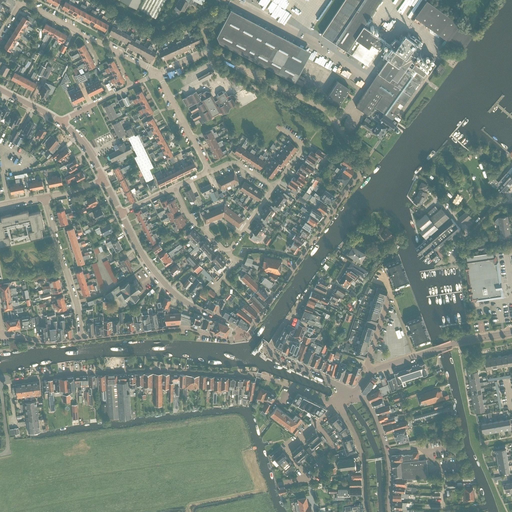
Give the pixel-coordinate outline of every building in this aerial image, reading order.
[(72,0),(69,0),(68,3),(65,1),(62,8),(67,11),(72,0)] [(72,13),(76,7),(73,5),(76,0),(74,0),(72,0),(67,11),(72,13)] [(143,0),(138,9),(155,18),(165,0),(143,0)] [(175,7),(174,9),(179,12),(181,10),(184,11),(188,4),(190,6),(190,5),(191,5),(192,4),(196,6),(198,2),(201,4),(203,0),(209,0),(180,0),(178,0),(176,4),(178,4),(176,7),(175,7)] [(368,66),(382,46),(386,48),(388,49),(383,56),(387,60),(381,68),(380,68),(377,72),(378,72),(378,73),(379,73),(376,76),(378,77),(380,74),(371,88),(367,89),(356,106),(368,115),(374,106),(393,119),(423,77),(426,72),(422,69),(424,67),(423,66),(422,67),(419,64),(417,66),(411,61),(421,47),(405,35),(400,42),(395,38),(390,42),(390,44),(385,41),(363,26),(380,0),(344,0),(321,34),(368,66)] [(448,41),(449,39),(455,31),(459,26),(460,24),(426,0),(415,17),(448,41)] [(84,5),(82,4),(79,8),(76,7),(72,13),(78,16),(84,5)] [(83,19),(87,13),(84,11),(86,6),(84,5),(78,16),(83,19)] [(95,11),(92,9),(90,14),(87,13),(83,19),(89,22),(95,11)] [(94,25),(98,18),(95,17),(97,12),(95,11),(89,22),(94,25)] [(229,13),(217,37),(219,42),(295,82),(309,55),(229,13)] [(28,25),(29,25),(29,24),(28,23),(29,21),(31,22),(33,18),(28,15),(26,18),(23,16),(20,21),(26,25),(28,26),(28,25)] [(105,16),(103,15),(101,20),(98,18),(94,25),(99,28),(105,16)] [(105,31),(108,24),(105,22),(108,18),(105,16),(99,28),(105,31)] [(26,25),(20,21),(17,27),(23,30),(26,25)] [(46,23),(42,30),(47,33),(51,26),(46,23)] [(47,33),(46,35),(48,35),(49,36),(50,34),(53,36),(56,29),(51,26),(47,33)] [(111,36),(115,38),(121,27),(119,26),(117,29),(113,27),(109,34),(112,35),(111,36)] [(473,36),(459,26),(455,31),(449,39),(463,49),(473,36)] [(13,32),(20,36),(21,37),(22,35),(23,34),(21,33),(23,30),(17,27),(13,32)] [(123,28),(121,27),(115,38),(119,40),(119,39),(122,40),(126,33),(121,31),(123,28)] [(62,32),(56,29),(53,36),(58,38),(62,32)] [(20,36),(13,32),(10,37),(17,41),(20,36)] [(63,41),(67,35),(62,32),(58,38),(63,41)] [(131,33),(130,36),(126,33),(122,40),(124,42),(124,43),(128,44),(128,45),(131,39),(133,34),(131,33)] [(189,36),(191,39),(186,41),(189,48),(192,47),(192,48),(196,46),(191,35),(189,36)] [(194,37),(193,35),(191,35),(196,46),(200,45),(200,44),(202,43),(199,35),(194,37)] [(17,41),(10,37),(7,42),(15,47),(16,46),(17,44),(15,43),(17,41)] [(129,49),(133,51),(138,40),(136,39),(135,42),(131,39),(128,45),(128,44),(127,46),(129,48),(129,49)] [(140,41),(138,40),(133,51),(136,52),(137,52),(139,53),(143,46),(139,44),(140,41)] [(181,43),(180,40),(178,41),(183,52),(187,50),(189,48),(186,41),(181,43)] [(176,42),(177,45),(173,47),(176,54),(179,53),(179,54),(183,52),(178,41),(176,42)] [(14,48),(15,47),(7,42),(4,47),(10,51),(12,48),(14,49),(14,48)] [(84,44),(77,48),(80,53),(87,49),(84,44)] [(150,44),(148,48),(143,46),(139,53),(142,55),(145,57),(151,47),(152,45),(150,44)] [(176,54),(173,47),(168,49),(167,46),(165,47),(170,58),(174,56),(173,56),(176,54)] [(152,50),(153,48),(151,47),(145,57),(149,59),(150,59),(152,60),(156,53),(152,50)] [(166,60),(170,58),(165,47),(163,48),(164,51),(160,53),(163,60),(166,59),(166,60)] [(78,54),(79,56),(81,55),(83,58),(90,55),(87,49),(80,53),(78,54)] [(330,58),(315,50),(313,54),(311,53),(308,58),(325,67),(330,58)] [(442,57),(450,61),(453,58),(445,53),(442,57)] [(86,63),(92,60),(90,55),(83,58),(86,63)] [(1,64),(2,62),(0,60),(0,67),(1,68),(0,70),(0,72),(5,75),(9,68),(3,65),(1,64)] [(89,69),(95,65),(92,60),(86,63),(89,69)] [(108,67),(105,69),(106,71),(116,65),(114,60),(108,63),(109,67),(108,68),(108,67)] [(335,69),(343,74),(347,68),(339,63),(335,69)] [(439,64),(434,70),(441,75),(446,68),(439,64)] [(41,76),(46,68),(42,65),(37,74),(41,76)] [(111,70),(113,74),(119,71),(116,65),(106,71),(107,73),(110,71),(111,70)] [(47,66),(42,76),(47,78),(52,68),(47,66)] [(16,81),(21,73),(22,74),(24,70),(22,69),(20,72),(19,71),(18,74),(15,72),(11,79),(16,81)] [(346,75),(355,82),(359,77),(350,70),(346,75)] [(110,80),(111,81),(122,76),(119,71),(113,74),(115,77),(113,78),(110,80)] [(194,80),(193,72),(181,75),(182,83),(194,80)] [(211,72),(198,79),(199,81),(213,74),(211,72)] [(16,81),(22,84),(25,78),(22,76),(23,74),(22,74),(21,73),(16,81)] [(122,83),(124,81),(122,76),(111,81),(112,83),(115,82),(117,81),(119,84),(120,87),(123,85),(122,83)] [(27,87),(30,80),(25,78),(22,84),(27,87)] [(31,78),(30,80),(27,87),(32,90),(36,83),(33,82),(34,80),(31,78)] [(99,80),(94,83),(99,92),(103,89),(99,80)] [(49,83),(47,81),(46,82),(45,82),(40,94),(46,97),(48,93),(49,94),(50,94),(51,93),(52,93),(55,87),(48,84),(49,83)] [(92,84),(90,85),(94,94),(99,92),(94,83),(93,81),(91,82),(92,84)] [(327,97),(339,105),(349,90),(337,82),(327,97)] [(94,94),(90,85),(85,87),(90,96),(94,94)] [(85,99),(80,90),(76,92),(80,101),(85,99)] [(133,100),(134,102),(144,96),(141,91),(136,94),(138,98),(136,99),(136,98),(133,100)] [(188,104),(189,107),(192,114),(191,115),(195,121),(198,119),(200,123),(201,123),(221,112),(222,115),(229,111),(230,108),(237,104),(235,101),(235,98),(234,95),(231,94),(228,96),(225,92),(222,91),(217,93),(216,97),(218,100),(215,101),(210,92),(206,91),(198,95),(196,92),(185,97),(182,99),(186,105),(188,104)] [(74,104),(80,101),(76,92),(69,95),(74,104)] [(141,105),(147,101),(144,96),(134,102),(135,104),(138,102),(139,101),(141,105)] [(138,111),(140,112),(150,107),(147,101),(141,105),(143,108),(142,109),(138,111)] [(104,107),(107,114),(114,110),(112,106),(116,105),(114,102),(111,104),(104,107)] [(145,111),(147,115),(153,112),(150,107),(140,112),(141,114),(144,113),(144,112),(145,111)] [(6,110),(3,108),(2,111),(0,109),(0,120),(2,117),(5,118),(9,111),(8,111),(9,110),(7,109),(6,110)] [(117,116),(120,115),(119,112),(116,114),(114,110),(107,114),(110,120),(117,116)] [(365,119),(361,124),(380,137),(386,127),(381,124),(382,121),(393,129),(397,123),(383,113),(381,111),(379,114),(381,116),(379,119),(381,120),(379,123),(379,122),(375,128),(368,123),(370,121),(366,118),(365,119)] [(14,127),(16,123),(18,124),(21,118),(16,115),(14,119),(12,117),(9,124),(14,127)] [(148,123),(150,126),(155,123),(152,118),(147,121),(142,124),(143,126),(148,123)] [(112,125),(116,131),(123,127),(121,124),(124,122),(123,120),(120,121),(112,125)] [(26,124),(23,131),(26,133),(24,135),(30,138),(34,129),(32,128),(34,124),(29,122),(28,125),(26,124)] [(152,130),(147,132),(148,134),(158,128),(155,123),(150,126),(152,130)] [(127,133),(128,136),(135,133),(131,126),(124,129),(123,127),(116,131),(119,138),(126,134),(127,133)] [(39,136),(42,138),(46,131),(42,128),(40,131),(39,130),(35,137),(37,138),(39,136)] [(154,134),(155,137),(161,134),(158,128),(148,134),(149,136),(154,134)] [(12,136),(10,140),(14,143),(18,136),(20,132),(16,129),(12,136)] [(212,129),(205,132),(206,134),(203,135),(206,140),(217,134),(216,132),(214,133),(212,129)] [(145,146),(139,133),(135,136),(134,134),(128,137),(132,145),(133,148),(137,156),(134,157),(146,182),(154,178),(149,169),(153,167),(143,146),(145,146)] [(161,134),(155,137),(158,142),(164,139),(161,134)] [(206,140),(208,144),(216,140),(215,138),(218,136),(217,134),(206,140)] [(23,138),(18,136),(14,143),(19,146),(23,138)] [(45,147),(46,145),(48,148),(56,139),(53,136),(52,137),(50,136),(42,144),(45,147)] [(58,143),(59,142),(56,139),(48,148),(51,150),(50,151),(53,153),(60,144),(58,143)] [(158,142),(157,143),(154,144),(155,146),(159,144),(161,147),(167,144),(164,139),(158,142)] [(208,144),(210,149),(222,143),(221,141),(217,143),(216,140),(208,144)] [(289,144),(287,146),(287,147),(294,152),(297,148),(290,143),(291,142),(288,140),(287,142),(289,144)] [(131,149),(133,148),(132,145),(130,146),(129,144),(125,146),(124,143),(118,146),(118,148),(115,150),(116,151),(108,155),(111,162),(117,159),(118,162),(126,158),(125,155),(133,151),(131,149)] [(222,143),(210,149),(213,153),(221,149),(219,147),(223,145),(222,143)] [(239,145),(234,153),(238,155),(245,145),(243,143),(241,147),(239,145)] [(159,155),(170,149),(167,144),(161,147),(163,150),(158,153),(159,155)] [(245,149),(247,146),(245,145),(238,155),(242,158),(247,151),(245,149)] [(284,146),(286,148),(284,151),(283,152),(290,157),(294,152),(287,147),(287,146),(285,145),(284,146)] [(57,152),(52,156),(54,158),(56,157),(60,162),(64,159),(65,160),(69,157),(68,155),(70,153),(67,148),(60,154),(59,154),(57,152)] [(159,155),(160,157),(165,154),(167,158),(172,155),(170,149),(159,155)] [(223,153),(227,152),(226,150),(222,152),(221,149),(213,153),(215,158),(223,153)] [(250,152),(247,151),(242,158),(247,161),(254,150),(252,149),(250,152)] [(283,153),(280,156),(287,162),(290,157),(283,152),(284,151),(281,149),(280,151),(283,153)] [(253,155),(256,151),(254,150),(247,161),(251,164),(256,156),(253,155)] [(311,151),(308,155),(315,160),(318,162),(320,158),(321,159),(323,156),(324,155),(317,150),(314,154),(311,151)] [(258,158),(256,156),(251,164),(255,166),(262,156),(260,154),(258,158)] [(279,157),(276,161),(282,165),(283,166),(287,162),(280,156),(278,154),(277,155),(279,157)] [(355,160),(347,154),(345,157),(353,163),(355,160)] [(305,160),(310,163),(309,165),(314,169),(315,166),(315,161),(315,160),(308,155),(305,160)] [(255,166),(260,169),(265,162),(262,160),(264,157),(262,156),(255,166)] [(474,159),(481,167),(484,164),(478,156),(474,159)] [(348,175),(350,176),(350,175),(351,175),(352,173),(353,170),(350,168),(350,167),(353,163),(345,157),(342,161),(339,164),(343,166),(341,170),(343,171),(348,175)] [(68,163),(65,165),(67,168),(70,173),(77,168),(76,166),(78,164),(75,159),(68,163)] [(191,160),(192,163),(188,165),(188,166),(190,171),(196,167),(194,163),(194,162),(193,159),(191,160)] [(273,161),(272,160),(271,162),(279,168),(282,165),(276,161),(275,159),(273,161)] [(190,171),(188,166),(188,165),(187,162),(185,163),(186,166),(182,168),(182,169),(184,174),(190,171)] [(269,163),(271,164),(270,166),(277,172),(279,168),(271,162),(269,163)] [(309,175),(314,169),(309,165),(307,167),(302,164),(299,168),(306,173),(309,175)] [(180,169),(176,171),(175,172),(178,177),(184,174),(182,169),(182,168),(181,165),(178,166),(180,169)] [(119,166),(113,169),(115,174),(125,170),(124,167),(120,169),(119,166)] [(268,168),(267,167),(266,168),(274,175),(277,172),(270,166),(268,168)] [(349,177),(347,176),(348,175),(343,171),(337,167),(335,170),(340,174),(337,178),(335,181),(338,184),(341,181),(342,181),(345,183),(345,182),(346,183),(347,181),(347,180),(349,177)] [(492,177),(488,182),(497,190),(499,188),(504,192),(511,181),(511,167),(508,171),(499,182),(492,177)] [(174,173),(170,175),(169,175),(172,180),(178,177),(175,172),(176,171),(174,168),(172,170),(174,173)] [(265,173),(272,178),(274,175),(266,168),(264,170),(266,171),(265,173)] [(304,176),(306,173),(299,168),(296,172),(301,176),(300,178),(305,182),(308,178),(304,176)] [(479,168),(476,171),(482,177),(485,175),(479,168)] [(126,172),(126,171),(125,170),(115,174),(118,179),(124,176),(123,173),(126,172)] [(76,173),(74,175),(73,173),(65,177),(66,183),(71,182),(70,179),(75,177),(77,181),(85,177),(83,173),(81,174),(80,172),(76,173)] [(172,180),(169,175),(170,175),(168,172),(166,173),(168,176),(164,178),(163,178),(165,183),(172,180)] [(234,173),(228,176),(232,184),(233,184),(236,182),(237,185),(239,184),(238,181),(234,173)] [(159,186),(165,183),(163,178),(164,178),(162,175),(160,176),(162,179),(157,181),(159,186)] [(57,178),(57,176),(54,176),(56,185),(62,184),(61,177),(57,178)] [(232,187),(234,186),(233,184),(232,184),(228,176),(223,179),(227,187),(231,185),(232,187)] [(293,177),(290,181),(297,186),(299,183),(302,185),(305,182),(300,178),(298,180),(293,177)] [(125,178),(119,181),(121,186),(131,181),(130,179),(126,181),(125,178)] [(23,185),(20,185),(19,179),(15,179),(16,183),(18,192),(24,191),(23,185)] [(38,182),(38,179),(35,180),(37,189),(43,188),(42,181),(38,182)] [(225,191),(223,188),(227,187),(223,179),(217,181),(221,190),(221,189),(223,192),(225,191)] [(149,186),(151,190),(157,187),(153,180),(148,183),(148,184),(147,184),(148,187),(149,186)] [(132,183),(131,183),(131,181),(121,186),(124,191),(130,188),(128,185),(132,183)] [(295,190),(297,186),(290,181),(287,185),(292,189),(291,191),(296,194),(298,192),(295,190)] [(486,181),(484,184),(492,192),(495,189),(486,181)] [(239,189),(244,192),(249,185),(244,182),(239,189)] [(422,182),(419,188),(420,189),(416,197),(414,202),(417,204),(418,202),(422,203),(427,193),(424,192),(427,185),(422,182)] [(207,194),(207,193),(213,190),(210,184),(200,189),(203,196),(207,194)] [(244,192),(249,195),(253,187),(249,185),(244,192)] [(253,198),(258,190),(253,187),(249,195),(253,198)] [(197,202),(198,204),(202,202),(199,196),(195,197),(191,189),(185,192),(190,201),(193,200),(195,203),(197,202)] [(130,190),(124,193),(127,198),(136,193),(135,191),(132,192),(130,190)] [(253,198),(258,201),(263,193),(258,190),(253,198)] [(320,197),(315,193),(313,195),(319,199),(320,198),(325,202),(327,200),(329,202),(330,200),(331,200),(331,201),(332,200),(334,198),(334,196),(325,190),(323,194),(322,194),(320,197)] [(137,195),(137,194),(136,193),(127,198),(129,203),(136,200),(134,197),(137,195)] [(282,195),(280,193),(276,198),(283,203),(287,199),(288,199),(289,197),(284,193),(282,195)] [(307,197),(307,198),(310,200),(313,202),(319,206),(317,208),(324,213),(327,207),(319,202),(320,201),(316,198),(312,196),(310,194),(307,197)] [(96,202),(98,202),(96,199),(97,198),(96,197),(95,197),(95,196),(84,202),(87,208),(90,206),(91,207),(97,204),(96,202)] [(462,197),(454,202),(456,205),(464,200),(462,197)] [(280,208),(283,203),(276,198),(273,203),(275,205),(273,207),(277,209),(279,211),(281,209),(280,208)] [(168,208),(176,204),(174,200),(168,203),(166,200),(161,202),(164,210),(168,208)] [(169,211),(166,213),(168,217),(174,215),(172,212),(179,209),(176,204),(168,208),(169,211)] [(275,212),(277,209),(273,207),(271,205),(269,208),(267,206),(263,211),(271,216),(274,211),(275,212)] [(217,218),(223,216),(224,206),(214,210),(217,218)] [(228,220),(233,212),(224,206),(223,216),(228,220)] [(302,207),(300,209),(308,215),(309,214),(318,220),(322,215),(312,209),(310,212),(306,210),(306,209),(302,207)] [(420,231),(426,238),(438,227),(450,217),(441,208),(438,211),(434,207),(416,222),(422,229),(420,231)] [(57,212),(59,218),(66,216),(69,215),(73,214),(72,212),(65,214),(64,210),(63,208),(59,209),(60,211),(57,212)] [(95,216),(96,219),(105,215),(104,212),(103,212),(101,209),(98,210),(98,209),(95,211),(93,213),(92,211),(89,213),(91,218),(95,216)] [(211,221),(217,218),(214,210),(209,212),(208,209),(206,210),(207,213),(208,213),(211,221)] [(134,213),(137,218),(146,213),(146,212),(142,213),(141,210),(134,213)] [(41,211),(29,214),(28,211),(0,217),(1,220),(0,220),(0,247),(11,245),(9,236),(5,237),(4,230),(15,227),(14,224),(30,220),(32,231),(29,232),(30,240),(43,237),(41,232),(41,229),(42,229),(44,229),(41,211)] [(202,215),(205,223),(211,221),(208,213),(207,213),(204,214),(203,211),(201,212),(202,215)] [(267,221),(271,216),(263,211),(260,215),(262,217),(260,220),(263,221),(266,224),(268,221),(267,221)] [(459,218),(464,223),(471,217),(466,211),(459,218)] [(233,223),(238,216),(239,217),(241,214),(239,213),(237,215),(233,212),(228,220),(233,223)] [(147,215),(146,213),(137,218),(140,223),(146,220),(144,217),(147,215)] [(181,214),(175,217),(174,215),(168,217),(170,222),(173,220),(175,223),(183,219),(181,214)] [(61,225),(68,223),(66,216),(59,218),(61,225)] [(241,218),(239,217),(238,216),(233,223),(238,227),(244,220),(243,220),(245,217),(243,216),(241,218)] [(315,224),(316,224),(317,222),(317,220),(310,216),(307,220),(306,219),(307,218),(304,216),(303,217),(302,216),(301,217),(314,226),(315,224)] [(497,218),(494,222),(498,224),(500,224),(501,234),(499,234),(499,239),(507,238),(506,234),(510,234),(508,216),(504,216),(499,217),(499,218),(497,218)] [(299,217),(297,221),(300,223),(299,225),(302,226),(309,232),(313,227),(305,221),(302,219),(301,218),(299,217)] [(436,250),(460,229),(451,218),(416,249),(420,254),(423,252),(425,255),(426,254),(428,256),(429,255),(432,258),(433,257),(435,260),(439,256),(430,246),(432,244),(436,250)] [(179,227),(186,224),(183,219),(175,223),(176,226),(173,228),(175,232),(181,230),(179,227)] [(148,224),(146,220),(140,223),(142,229),(152,224),(151,222),(148,224)] [(267,228),(269,225),(266,224),(263,221),(261,224),(259,222),(255,227),(263,232),(266,227),(267,228)] [(103,227),(100,228),(100,226),(95,229),(97,234),(102,231),(104,235),(112,230),(109,224),(106,225),(105,224),(103,226),(103,227)] [(149,227),(152,226),(152,224),(142,229),(145,234),(151,231),(149,227)] [(261,235),(263,232),(255,227),(252,231),(253,232),(253,234),(251,238),(255,241),(256,238),(259,240),(260,240),(262,237),(262,236),(261,235)] [(293,227),(291,229),(296,232),(301,236),(302,235),(306,237),(307,236),(308,235),(310,233),(309,232),(302,227),(299,231),(297,229),(297,230),(295,228),(293,227)] [(386,227),(384,229),(385,230),(383,232),(384,233),(381,235),(385,240),(392,235),(389,230),(388,230),(386,227)] [(186,235),(190,239),(197,233),(193,229),(191,231),(189,229),(183,234),(186,236),(186,235)] [(304,239),(295,233),(288,229),(288,230),(289,230),(288,231),(294,235),(292,238),(301,244),(303,244),(304,242),(303,241),(304,239)] [(156,233),(153,234),(151,231),(145,234),(147,239),(157,235),(156,233)] [(199,240),(201,238),(197,233),(190,239),(188,242),(194,248),(195,247),(201,242),(199,240)] [(156,241),(155,238),(158,236),(157,235),(147,239),(150,245),(156,241)] [(159,244),(161,243),(161,244),(167,241),(166,240),(166,239),(158,243),(152,247),(156,253),(162,249),(159,244)] [(113,245),(116,251),(122,248),(118,240),(113,243),(112,240),(106,243),(109,248),(113,245)] [(204,243),(202,241),(201,242),(195,247),(197,249),(200,247),(204,251),(210,245),(206,241),(204,243)] [(298,249),(299,249),(301,246),(294,241),(291,246),(289,244),(287,247),(292,250),(291,251),(295,253),(298,249)] [(85,243),(72,247),(74,253),(80,251),(79,247),(82,246),(86,245),(85,243)] [(207,256),(209,258),(214,254),(212,251),(214,249),(210,245),(204,251),(207,255),(207,256)] [(350,269),(362,276),(365,270),(359,266),(367,254),(352,245),(346,255),(356,260),(350,269)] [(161,258),(162,260),(177,250),(175,247),(167,253),(165,250),(159,255),(158,256),(160,258),(161,258)] [(173,261),(170,257),(173,255),(180,251),(178,249),(177,250),(162,260),(164,262),(163,263),(165,265),(166,265),(173,261)] [(467,260),(465,260),(471,301),(476,300),(476,301),(502,297),(496,256),(494,256),(493,252),(466,256),(467,260)] [(85,255),(82,256),(76,258),(78,264),(81,263),(81,265),(85,264),(83,258),(89,256),(89,254),(85,255)] [(218,254),(216,256),(214,254),(209,258),(211,261),(212,260),(216,264),(222,258),(218,254)] [(189,264),(190,263),(192,266),(196,262),(190,255),(185,258),(188,261),(187,262),(189,264)] [(119,265),(121,268),(130,263),(127,257),(123,260),(120,261),(121,264),(119,265)] [(259,271),(271,273),(272,273),(274,274),(280,275),(282,264),(280,264),(281,260),(264,257),(262,269),(259,268),(259,271)] [(224,264),(226,262),(222,258),(216,264),(218,267),(216,268),(220,272),(226,267),(224,264)] [(250,267),(257,270),(258,266),(252,264),(253,260),(247,258),(244,264),(250,267)] [(404,283),(409,282),(400,259),(385,264),(388,272),(385,273),(387,276),(389,275),(394,287),(399,285),(399,287),(404,285),(404,283)] [(179,264),(180,263),(179,262),(178,263),(178,262),(176,264),(175,264),(169,270),(171,272),(171,273),(172,275),(173,275),(174,275),(180,270),(177,266),(179,264)] [(119,269),(120,272),(127,268),(129,271),(133,269),(130,263),(121,268),(119,269)] [(197,273),(203,269),(198,263),(192,268),(197,273)] [(348,267),(344,272),(353,278),(353,279),(357,282),(362,285),(363,283),(357,279),(359,275),(356,274),(348,267)] [(250,295),(262,307),(266,303),(263,299),(267,294),(261,288),(259,288),(259,287),(259,286),(245,273),(240,278),(253,291),(250,295)] [(272,280),(274,282),(278,277),(274,274),(272,273),(271,273),(269,276),(268,275),(267,273),(265,275),(272,280)] [(349,285),(353,279),(345,273),(338,282),(344,286),(346,288),(349,285)] [(78,278),(80,284),(86,282),(85,278),(87,278),(90,277),(89,274),(78,278)] [(195,274),(190,281),(188,278),(183,285),(187,288),(196,278),(195,278),(197,276),(195,274)] [(269,289),(274,282),(272,280),(265,275),(264,275),(261,279),(262,280),(260,283),(269,289)] [(326,289),(327,289),(329,283),(320,278),(317,284),(316,284),(314,288),(324,293),(326,289)] [(58,279),(52,281),(51,281),(52,284),(50,284),(50,285),(46,286),(47,288),(60,285),(58,279)] [(130,301),(131,303),(139,297),(138,295),(138,292),(143,289),(136,280),(134,281),(134,282),(132,284),(130,284),(128,282),(120,288),(119,286),(106,295),(111,302),(117,297),(124,306),(130,301)] [(201,284),(195,280),(188,289),(193,293),(201,284)] [(1,287),(2,293),(16,290),(16,288),(9,289),(8,286),(10,285),(10,282),(3,283),(4,286),(1,287)] [(88,289),(90,289),(94,288),(93,286),(81,290),(83,295),(90,293),(88,289)] [(333,292),(342,297),(345,292),(336,286),(333,292)] [(153,287),(147,292),(150,295),(155,289),(153,287)] [(376,290),(374,289),(373,292),(385,296),(387,290),(377,287),(376,290)] [(206,293),(212,298),(216,294),(210,289),(206,293)] [(2,293),(3,298),(10,297),(10,294),(17,293),(16,290),(2,293)] [(309,298),(313,299),(313,300),(321,304),(321,302),(322,302),(318,300),(320,295),(312,291),(309,298)] [(374,298),(383,301),(385,296),(373,292),(373,294),(375,295),(374,298)] [(328,300),(331,301),(334,303),(335,304),(338,305),(339,304),(336,302),(339,298),(334,295),(332,293),(328,300)] [(322,302),(321,302),(322,303),(324,304),(327,305),(328,302),(333,305),(334,303),(331,301),(328,300),(327,299),(327,298),(321,295),(318,300),(322,302)] [(249,304),(258,312),(262,307),(251,296),(247,300),(248,299),(251,302),(249,304)] [(56,303),(53,304),(53,305),(53,306),(65,302),(63,297),(57,298),(58,302),(56,303)] [(164,307),(167,308),(171,300),(164,298),(162,304),(162,305),(163,305),(163,307),(163,308),(164,308),(164,307)] [(306,305),(313,308),(314,304),(317,305),(320,307),(321,304),(313,300),(309,298),(306,305)] [(371,300),(370,303),(381,307),(383,301),(374,298),(373,301),(371,300)] [(204,309),(215,313),(218,305),(208,300),(207,303),(206,303),(204,309)] [(18,304),(18,302),(3,304),(4,310),(12,309),(11,305),(18,304)] [(58,311),(67,308),(65,302),(53,306),(54,308),(57,307),(58,311)] [(241,309),(253,318),(257,313),(245,303),(241,309)] [(380,312),(381,307),(370,303),(369,305),(371,306),(370,309),(380,312)] [(306,306),(304,310),(316,314),(317,313),(317,312),(313,310),(313,309),(311,308),(306,306)] [(151,307),(148,308),(151,327),(158,326),(156,313),(152,314),(151,307)] [(235,314),(249,324),(252,319),(239,309),(235,314)] [(378,317),(380,312),(370,309),(369,312),(367,311),(366,314),(378,317)] [(137,320),(143,319),(143,321),(144,328),(151,327),(148,310),(136,312),(137,320)] [(237,325),(246,330),(250,325),(246,323),(246,322),(244,321),(241,319),(242,318),(239,317),(231,311),(230,313),(225,310),(221,316),(237,325)] [(300,319),(307,322),(320,327),(322,323),(324,317),(311,313),(304,310),(300,319)] [(19,327),(20,327),(20,326),(18,318),(15,319),(15,318),(14,318),(14,315),(13,312),(11,312),(12,315),(12,316),(14,328),(17,327),(17,328),(19,327)] [(157,315),(159,326),(166,325),(163,313),(157,315)] [(165,314),(163,314),(166,325),(180,324),(181,313),(170,314),(167,314),(165,314)] [(194,313),(193,317),(181,313),(180,324),(190,325),(200,328),(203,317),(202,317),(202,316),(194,313)] [(376,323),(378,317),(366,314),(365,316),(367,317),(366,320),(376,323)] [(32,326),(31,316),(18,318),(20,326),(21,326),(21,328),(32,326)] [(103,324),(103,322),(103,316),(99,316),(100,320),(100,322),(95,322),(95,324),(96,334),(104,333),(103,324)] [(125,323),(125,326),(128,326),(128,331),(137,329),(135,322),(136,322),(134,316),(132,317),(133,321),(127,322),(125,323)] [(426,342),(426,341),(430,339),(422,316),(407,322),(410,329),(408,330),(409,333),(411,333),(416,345),(420,343),(421,344),(426,342)] [(208,330),(209,330),(212,321),(204,318),(200,328),(208,330)] [(47,339),(47,333),(48,333),(47,327),(48,327),(47,320),(44,320),(45,327),(40,327),(40,330),(39,331),(39,335),(41,335),(41,339),(42,339),(42,340),(44,340),(45,339),(47,339)] [(104,322),(103,322),(103,324),(104,324),(104,333),(111,333),(113,332),(113,321),(104,321),(104,322)] [(137,329),(144,328),(143,321),(136,322),(135,322),(137,329)] [(218,322),(213,321),(209,331),(214,332),(218,322)] [(365,325),(363,324),(362,326),(374,330),(375,325),(366,321),(365,325)] [(229,327),(218,322),(214,332),(226,336),(229,327)] [(284,327),(275,345),(282,350),(288,333),(292,334),(295,328),(288,324),(286,328),(284,327)] [(309,327),(306,326),(299,324),(294,336),(293,336),(302,340),(304,335),(309,337),(311,332),(307,331),(309,327)] [(65,329),(66,338),(72,337),(73,337),(73,329),(72,329),(72,326),(69,326),(69,329),(65,329)] [(361,329),(363,329),(362,332),(372,336),(374,330),(362,326),(361,329)] [(48,329),(50,340),(57,339),(56,328),(48,329)] [(359,335),(358,337),(370,341),(372,336),(362,332),(361,335),(359,335)] [(301,346),(302,341),(302,340),(293,336),(288,334),(287,338),(286,338),(282,350),(288,353),(288,354),(294,357),(299,345),(301,346)] [(307,347),(308,345),(309,341),(310,338),(309,337),(304,335),(302,340),(302,341),(301,346),(298,353),(296,358),(302,361),(308,348),(307,347)] [(358,340),(360,340),(359,343),(368,346),(370,341),(358,337),(358,340)] [(314,341),(313,342),(311,341),(309,341),(308,345),(310,346),(309,348),(303,361),(310,364),(311,360),(315,351),(318,353),(322,345),(314,341)] [(356,346),(355,348),(366,352),(368,346),(359,343),(358,346),(356,346)] [(365,358),(366,352),(355,348),(354,350),(356,351),(355,354),(365,358)] [(324,354),(323,353),(322,353),(321,356),(321,357),(316,368),(323,370),(327,360),(323,358),(325,354),(326,355),(328,351),(325,350),(324,354)] [(316,368),(321,357),(321,356),(318,355),(319,353),(318,353),(315,351),(311,360),(312,360),(310,364),(316,368)] [(339,364),(342,353),(336,351),(334,356),(328,373),(335,376),(339,364)] [(323,371),(328,373),(331,364),(332,359),(334,353),(330,352),(328,357),(328,358),(327,362),(323,371)] [(335,376),(342,380),(347,364),(346,364),(340,362),(335,376)] [(395,390),(404,386),(402,382),(423,375),(423,376),(427,374),(426,369),(424,363),(424,364),(424,363),(420,365),(412,368),(412,367),(407,369),(399,372),(398,371),(394,373),(396,377),(387,380),(389,384),(379,388),(380,390),(366,396),(371,402),(383,397),(382,395),(391,391),(391,392),(395,390)] [(348,383),(354,386),(361,367),(355,365),(348,383)] [(348,383),(352,372),(345,370),(342,380),(348,383)] [(136,374),(135,374),(135,379),(136,379),(136,386),(143,386),(144,373),(136,374)] [(147,390),(152,390),(152,373),(144,373),(144,388),(147,388),(147,390)] [(126,374),(118,374),(116,375),(117,382),(118,382),(124,382),(124,380),(126,380),(126,374)] [(135,374),(128,374),(129,382),(126,382),(127,389),(129,389),(129,393),(130,393),(130,387),(131,387),(131,389),(136,388),(135,379),(135,374)] [(171,374),(171,380),(172,380),(172,382),(173,382),(173,383),(175,383),(180,383),(180,375),(171,374)] [(88,389),(88,391),(88,393),(91,393),(90,389),(91,389),(91,387),(97,387),(96,377),(95,377),(95,375),(89,376),(90,389),(88,389)] [(101,410),(107,410),(105,375),(98,376),(98,390),(102,390),(102,403),(101,403),(101,410)] [(125,382),(124,382),(118,382),(117,382),(116,375),(105,375),(107,410),(108,418),(119,417),(119,419),(131,418),(129,393),(129,389),(127,389),(126,389),(125,382)] [(185,388),(185,375),(180,375),(180,383),(179,386),(177,386),(177,394),(179,394),(180,386),(183,386),(183,390),(183,395),(186,395),(186,390),(185,390),(185,388)] [(198,389),(198,386),(199,376),(185,375),(185,388),(190,388),(198,389)] [(207,376),(199,376),(198,386),(205,387),(204,389),(206,389),(207,376)] [(74,377),(67,378),(68,392),(70,392),(70,394),(75,394),(75,392),(74,377)] [(229,378),(221,377),(221,390),(228,391),(227,399),(230,399),(230,395),(229,391),(228,391),(229,378)] [(366,394),(376,383),(377,381),(372,377),(370,379),(362,390),(365,394),(366,394)] [(63,402),(70,401),(70,394),(70,392),(68,392),(67,378),(59,379),(52,379),(54,392),(61,391),(61,395),(63,395),(63,402)] [(243,386),(243,379),(237,379),(236,383),(236,384),(236,385),(235,385),(235,389),(234,389),(234,390),(234,394),(238,394),(239,386),(243,386)] [(245,403),(246,399),(252,399),(252,400),(255,382),(250,381),(250,380),(243,379),(243,386),(239,386),(238,393),(238,397),(237,403),(242,404),(243,402),(245,403)] [(50,411),(55,410),(53,390),(52,380),(42,381),(43,392),(49,391),(50,396),(49,396),(50,411)] [(40,390),(39,381),(32,382),(32,391),(34,390),(40,390)] [(17,398),(22,397),(21,384),(15,384),(16,387),(12,388),(13,396),(17,396),(17,398)] [(273,401),(276,395),(267,391),(259,387),(257,393),(258,393),(256,398),(259,399),(263,401),(263,400),(267,401),(262,410),(267,412),(273,401)] [(444,399),(444,400),(449,398),(448,394),(445,395),(443,397),(441,390),(438,391),(437,389),(424,393),(424,394),(417,396),(420,405),(424,404),(425,405),(430,404),(444,399)] [(296,407),(298,404),(303,396),(297,393),(291,403),(296,407)] [(303,407),(308,399),(303,396),(298,404),(303,407)] [(382,398),(371,402),(374,408),(385,405),(382,398)] [(307,411),(314,401),(308,399),(303,407),(308,410),(307,411)] [(312,414),(319,404),(314,401),(307,411),(312,414)] [(326,408),(319,404),(312,414),(312,415),(309,420),(311,421),(319,414),(320,416),(327,410),(325,408),(326,408)] [(381,422),(386,420),(386,418),(391,417),(391,416),(390,417),(389,413),(394,411),(393,408),(390,409),(390,405),(375,410),(378,416),(381,422)] [(280,409),(276,406),(270,414),(274,417),(280,409)] [(414,417),(415,420),(443,412),(442,408),(414,417)] [(278,420),(284,412),(280,409),(274,417),(278,420)] [(278,420),(282,424),(288,416),(284,412),(278,420)] [(293,419),(287,427),(291,430),(300,418),(298,416),(298,417),(295,414),(292,418),(293,419)] [(331,425),(339,419),(335,414),(328,420),(330,423),(328,425),(329,426),(331,425)] [(397,417),(398,417),(397,415),(391,417),(386,418),(386,420),(381,422),(382,425),(397,421),(398,421),(397,417)] [(287,427),(293,419),(292,418),(288,416),(282,424),(287,427)] [(297,425),(302,419),(300,418),(291,430),(295,433),(300,427),(297,425)] [(335,429),(343,423),(339,419),(331,425),(335,429)] [(411,419),(393,424),(383,427),(386,433),(394,431),(394,430),(413,426),(411,419)] [(339,434),(347,428),(343,423),(335,429),(339,434)] [(350,434),(347,428),(339,434),(341,437),(341,438),(351,434),(350,434)] [(396,439),(397,443),(409,440),(406,428),(394,431),(395,436),(396,439)] [(315,432),(310,436),(318,445),(322,441),(323,442),(326,440),(322,435),(320,438),(315,432)] [(343,443),(352,440),(351,434),(341,438),(343,443)] [(306,441),(310,446),(308,448),(312,452),(314,450),(313,449),(318,445),(310,436),(306,441)] [(343,443),(345,448),(354,445),(352,440),(343,443)] [(309,455),(312,452),(308,448),(305,450),(301,445),(296,449),(303,457),(308,453),(309,455)] [(356,451),(354,445),(345,448),(347,454),(356,451)] [(299,461),(303,457),(296,449),(291,453),(296,458),(293,460),(297,464),(299,462),(299,461)] [(275,459),(280,465),(288,458),(283,452),(280,454),(279,452),(275,455),(277,457),(275,459)] [(351,468),(352,473),(361,473),(360,467),(355,467),(354,458),(359,458),(358,453),(358,452),(356,453),(356,454),(352,454),(352,458),(340,460),(339,460),(337,463),(336,463),(337,467),(337,468),(340,469),(341,469),(351,468)] [(393,462),(404,461),(404,462),(419,460),(418,457),(419,457),(418,452),(413,452),(413,454),(403,455),(392,456),(393,462)] [(291,465),(292,464),(288,458),(280,465),(285,470),(288,468),(291,472),(294,470),(291,465)] [(407,478),(407,479),(412,479),(413,479),(418,479),(428,478),(427,459),(419,460),(404,462),(393,463),(394,478),(402,477),(403,478),(407,478)] [(407,487),(407,481),(412,482),(412,479),(407,479),(394,478),(394,485),(407,487)] [(463,487),(464,501),(474,500),(473,486),(463,487)] [(336,497),(343,497),(343,496),(349,496),(356,496),(356,497),(360,496),(361,496),(361,488),(348,488),(338,488),(329,488),(329,492),(336,492),(336,497)] [(393,500),(401,501),(401,497),(409,497),(409,494),(393,493),(393,500)] [(312,511),(311,505),(308,506),(308,504),(307,504),(306,497),(298,499),(298,502),(295,502),(297,511),(312,511)]
